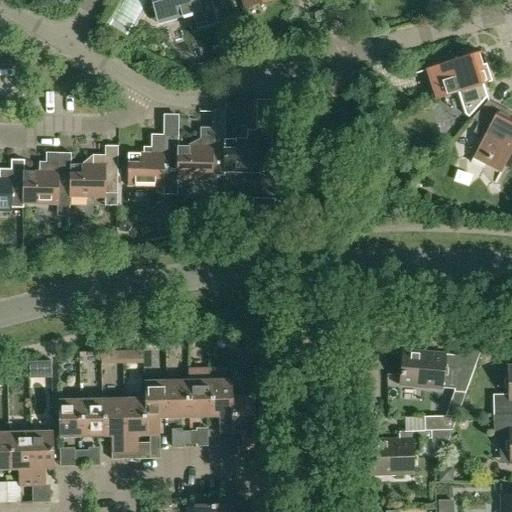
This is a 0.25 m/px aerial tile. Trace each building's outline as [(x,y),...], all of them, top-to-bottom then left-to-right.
[(149,0),(157,26),(192,15),(196,29),(217,22),(210,0),(149,0)] [(241,0),(244,9),(275,0),(241,0)] [(232,22),(223,25),(228,43),(236,40),(232,22)] [(492,82),(482,51),(426,69),(436,100),(458,93),(465,115),(469,117),(487,97),(483,85),(492,82)] [(483,138),(471,162),(483,168),(485,165),(501,173),(511,151),(511,113),(488,101),(471,120),(478,124),(473,133),(483,138)] [(247,140),(225,140),(224,140),(224,172),(225,173),(271,173),(272,121),(259,121),(259,131),(247,130),(247,140)] [(225,128),(200,128),(200,147),(178,147),(177,180),(178,180),(213,180),(213,176),(225,176),(225,173),(224,172),(224,140),(225,140),(225,128)] [(178,180),(177,180),(178,147),(178,136),(151,135),(151,154),(128,154),(127,186),(164,187),(164,183),(178,184),(178,180)] [(93,165),(71,165),(70,165),(70,197),(105,198),(105,194),(117,194),(118,146),(105,146),(105,156),(93,156),(93,165)] [(39,172),(24,172),(23,172),(23,205),(58,205),(58,217),(70,217),(70,197),(70,165),(71,165),(71,154),(46,153),(46,163),(39,163),(39,172)] [(23,209),(23,205),(23,172),(24,172),(24,161),(11,160),(11,170),(0,169),(0,212),(11,212),(11,208),(23,209)] [(142,351),(122,352),(122,364),(143,363),(142,351)] [(466,393),(476,365),(457,364),(458,355),(408,351),(407,364),(402,363),(400,386),(442,389),(442,388),(455,389),(455,392),(466,393)] [(51,378),(51,362),(29,362),(30,378),(51,378)] [(493,395),(493,416),(511,415),(511,366),(509,367),(510,395),(493,395)] [(19,369),(8,369),(8,379),(19,378),(19,369)] [(211,381),(210,381),(210,376),(210,369),(188,369),(188,376),(189,417),(211,417),(211,381)] [(186,381),(168,381),(166,381),(167,418),(189,417),(188,376),(186,377),(186,381)] [(214,376),(210,376),(210,381),(211,381),(211,417),(220,417),(220,433),(233,433),(233,397),(232,382),(234,382),(234,376),(231,376),(231,380),(214,381),(214,376)] [(160,418),(167,418),(166,381),(168,381),(168,377),(164,377),(164,382),(146,382),(146,379),(142,379),(142,384),(145,384),(145,399),(146,435),(160,434),(160,418)] [(125,452),(124,399),(107,400),(107,395),(102,395),(103,400),(104,436),(112,436),(112,452),(125,452)] [(60,437),(82,436),(81,396),(78,396),(78,400),(59,401),(60,437)] [(84,396),(81,396),(82,436),(104,436),(103,400),(84,401),(84,396)] [(233,397),(233,433),(241,433),(242,449),(256,449),(255,396),(233,397)] [(145,399),(124,399),(125,452),(139,452),(138,435),(146,435),(145,399)] [(510,436),(511,463),(511,464),(511,463),(511,415),(493,416),(494,436),(510,436)] [(370,453),(370,475),(414,475),(413,453),(420,453),(420,441),(420,439),(433,439),(432,431),(453,431),(458,416),(445,417),(424,417),(424,431),(413,432),(398,432),(398,440),(375,441),(375,453),(370,453)] [(50,433),(30,434),(32,485),(46,485),(46,468),(54,468),(53,428),(50,429),(50,433)] [(12,430),(8,430),(9,434),(10,470),(19,470),(19,482),(19,486),(32,485),(30,434),(12,434),(12,430)] [(0,470),(10,470),(9,434),(0,434),(0,470)] [(75,465),(82,465),(82,451),(74,451),(75,465)] [(511,511),(511,495),(501,496),(501,511),(511,511)]
